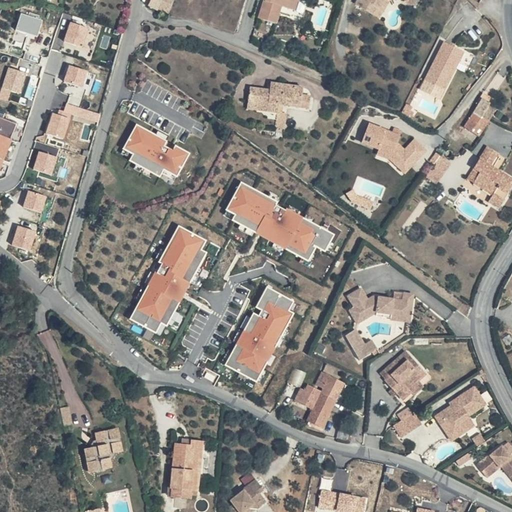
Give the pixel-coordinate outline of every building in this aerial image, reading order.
[(161,13),(166,0),(153,0),(150,7),(161,13)] [(171,0),(166,0),(161,13),(172,18),(178,4),(171,0)] [(263,8),(279,17),(282,8),(288,10),(292,10),(294,0),(269,0),(269,3),(266,2),(264,2),(263,8)] [(358,0),(357,2),(369,10),(373,2),(376,4),(378,0),(405,0),(406,0),(358,0)] [(279,17),(263,8),(260,20),(277,25),(279,17)] [(288,10),(282,8),(279,17),(285,18),(288,10)] [(23,13),(18,28),(39,35),(44,20),(23,13)] [(72,21),(66,40),(83,46),(90,27),(72,21)] [(444,40),(421,87),(441,98),(465,51),(444,40)] [(71,65),(65,81),(83,87),(89,71),(71,65)] [(10,66),(4,86),(21,92),(27,72),(10,66)] [(287,91),(255,88),(254,93),(234,92),(233,114),(266,117),(268,108),(295,110),(296,99),(287,98),(287,91)] [(483,98),(475,111),(482,115),(483,113),(490,103),(483,98)] [(483,113),(491,119),(492,118),(499,108),(490,103),(483,113)] [(485,128),(491,119),(483,113),(482,115),(475,111),(469,119),(485,128)] [(54,112),(48,132),(65,138),(72,118),(54,112)] [(0,132),(12,137),(17,124),(0,117),(0,132)] [(485,128),(469,119),(464,127),(479,137),(485,128)] [(370,122),(363,142),(380,149),(378,154),(392,159),(406,172),(427,150),(415,138),(406,148),(398,141),(403,129),(395,126),(393,131),(370,122)] [(168,141),(138,124),(122,152),(132,158),(131,159),(161,175),(165,168),(178,175),(191,152),(177,145),(174,150),(165,145),(168,141)] [(12,137),(0,132),(0,173),(0,174),(14,138),(12,137)] [(499,152),(489,145),(474,168),(480,172),(473,183),(493,195),(488,202),(499,209),(509,194),(507,192),(511,183),(511,177),(497,168),(495,172),(489,169),(492,165),(499,152)] [(41,151),(35,168),(53,174),(59,157),(41,151)] [(453,163),(441,154),(426,175),(438,183),(453,163)] [(480,172),(474,168),(468,179),(473,183),(480,172)] [(327,251),(337,229),(239,185),(228,210),(236,213),(232,222),(311,258),(317,247),(327,251)] [(30,190),(25,206),(43,212),(48,196),(30,190)] [(163,263),(132,318),(158,332),(163,323),(168,325),(208,252),(203,249),(209,239),(180,224),(159,261),(163,263)] [(19,225),(13,244),(31,249),(38,231),(19,225)] [(291,309),(295,301),(268,286),(257,306),(263,309),(260,314),(254,311),(225,364),(258,382),(296,312),(291,309)] [(413,294),(404,292),(394,291),(393,299),(380,297),(379,301),(376,300),(373,302),(371,298),(369,300),(362,288),(349,296),(355,307),(350,311),(357,324),(376,312),(378,312),(391,314),(392,312),(401,313),(401,311),(411,312),(413,294)] [(409,323),(411,312),(401,311),(401,313),(392,312),(391,314),(378,312),(377,316),(391,318),(391,320),(409,323)] [(358,329),(346,335),(360,359),(379,348),(374,339),(366,343),(358,329)] [(408,330),(379,348),(382,352),(408,336),(408,330)] [(320,342),(316,350),(322,353),(326,345),(320,342)] [(396,358),(382,370),(387,376),(385,377),(393,386),(397,391),(402,398),(411,391),(408,388),(417,381),(425,374),(410,357),(401,364),(396,358)] [(316,382),(324,386),(330,375),(322,371),(316,382)] [(486,373),(482,375),(488,383),(491,382),(486,373)] [(321,392),(337,400),(345,382),(330,375),(324,386),(321,392)] [(411,391),(414,394),(422,387),(417,381),(408,388),(411,391)] [(313,410),(321,393),(303,385),(296,401),(313,410)] [(488,404),(475,385),(456,398),(460,403),(453,408),(452,405),(440,413),(452,432),(472,418),(471,416),(488,404)] [(397,391),(393,386),(389,390),(393,395),(397,391)] [(321,393),(313,410),(308,419),(324,426),(337,400),(321,392),(321,393)] [(456,398),(450,403),(452,405),(453,408),(460,403),(456,398)] [(410,408),(400,415),(403,419),(413,412),(410,408)] [(423,423),(415,411),(413,412),(403,419),(395,425),(403,436),(423,423)] [(476,425),(472,418),(452,432),(440,413),(436,416),(453,440),(476,425)] [(481,432),(473,437),(478,445),(486,439),(481,432)] [(205,440),(193,438),(192,444),(182,442),(177,442),(172,486),(186,487),(199,489),(201,469),(198,469),(200,450),(203,451),(205,440)] [(103,443),(97,440),(92,445),(89,445),(87,443),(83,443),(80,448),(82,455),(79,460),(72,462),(70,467),(74,470),(75,477),(73,478),(73,481),(77,485),(81,484),(82,482),(89,480),(91,482),(97,480),(97,477),(95,472),(92,472),(90,470),(91,466),(93,463),(98,462),(100,464),(105,463),(107,459),(106,456),(105,456),(104,455),(102,448),(104,445),(103,443)] [(511,455),(503,444),(491,454),(490,452),(477,462),(485,472),(498,463),(501,466),(503,464),(511,476),(511,455)] [(469,453),(458,460),(461,465),(472,457),(469,453)] [(100,464),(98,462),(93,463),(91,466),(90,470),(92,472),(95,472),(100,464)] [(498,463),(485,472),(488,476),(501,466),(498,463)] [(250,484),(255,475),(248,471),(243,480),(250,484)] [(186,487),(172,486),(171,495),(190,497),(191,493),(199,494),(199,489),(186,487)] [(251,499),(243,489),(229,499),(230,501),(222,508),(224,511),(223,511),(252,511),(254,511),(247,502),(251,499)] [(363,511),(367,497),(323,489),(319,507),(347,511),(363,511)]
